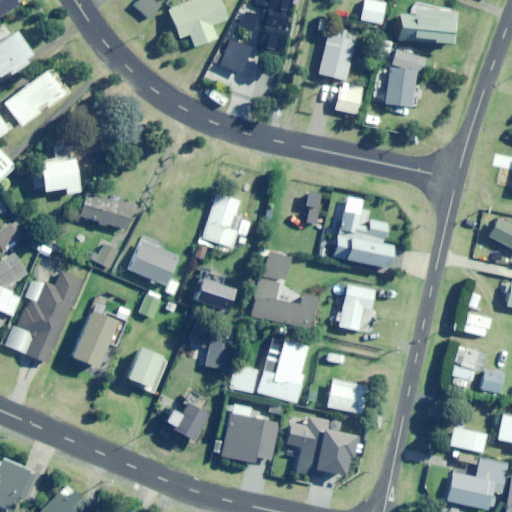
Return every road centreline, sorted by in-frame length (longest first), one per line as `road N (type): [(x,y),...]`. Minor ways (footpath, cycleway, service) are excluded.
road 1 (residential): [(454,180),(187,114),(131,71),(76,0)]
road 2 (residential): [(384,511),(454,180)]
road 3 (tertiary): [(0,410),(166,481),(278,511)]
road 4 (residential): [(454,180),(511,16)]
